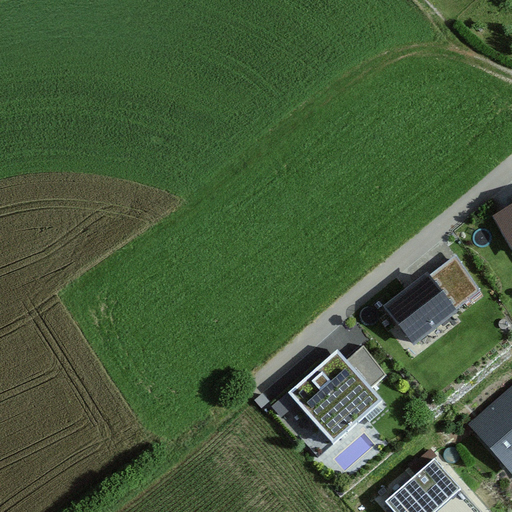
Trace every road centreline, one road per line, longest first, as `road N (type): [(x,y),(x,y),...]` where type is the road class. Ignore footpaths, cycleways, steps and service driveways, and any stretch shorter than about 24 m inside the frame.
road 1 (track): [(0,325),(73,287),(373,63),(443,51),(511,72)]
road 2 (residential): [(511,166),(252,383)]
